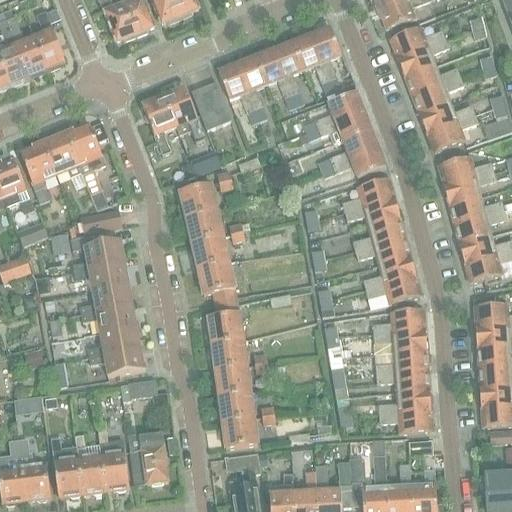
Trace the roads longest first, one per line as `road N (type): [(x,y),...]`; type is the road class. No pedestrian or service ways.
road 1 (residential): [(453,511),(436,286),(395,147),(338,0)]
road 2 (residential): [(102,83),(149,196),(199,504)]
road 3 (residential): [(102,83),(208,48),(311,0)]
